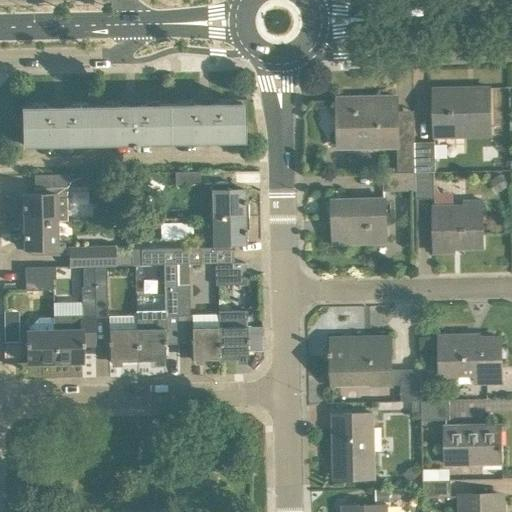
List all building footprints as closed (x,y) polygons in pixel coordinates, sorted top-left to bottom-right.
[(490,88),(434,89),(434,137),(491,136),(490,88)] [(415,173),(415,143),(414,124),(398,125),(397,98),(337,99),(338,147),(397,146),(398,173),(415,173)] [(242,141),(241,116),(241,103),(168,105),(169,142),(242,141)] [(95,106),(95,144),(130,143),(130,146),(135,145),(135,143),(169,142),(168,105),(95,106)] [(95,106),(58,107),(22,108),(22,145),(95,144),(95,106)] [(415,173),(434,172),(435,172),(435,142),(415,143),(415,173)] [(199,172),(175,173),(175,185),(199,184),(199,172)] [(434,199),(434,172),(415,173),(415,191),(416,199),(434,199)] [(415,191),(415,173),(398,173),(383,173),(383,192),(415,191)] [(91,174),(66,175),(67,188),(91,187),(91,174)] [(211,184),(212,218),(244,217),(243,190),(232,190),(231,184),(211,184)] [(23,222),(55,221),(68,221),(67,188),(34,189),(34,194),(23,194),(23,222)] [(332,200),(332,201),(336,201),(336,224),(333,224),(333,245),(387,243),(386,199),(332,200)] [(435,253),(454,252),(454,248),(483,248),(482,211),(454,212),(454,207),(434,207),(435,253)] [(177,265),(215,264),(233,263),(233,245),(244,244),(244,217),(212,218),(212,248),(199,248),(199,252),(176,252),(177,265)] [(35,255),(62,254),(62,244),(55,244),(55,221),(23,222),(24,249),(35,249),(35,255)] [(162,224),(162,237),(183,236),(183,223),(162,224)] [(68,267),(83,266),(94,266),(106,266),(115,266),(114,247),(92,247),(92,254),(68,254),(68,267)] [(245,263),(233,263),(215,264),(215,286),(245,285),(245,263)] [(95,345),(94,318),(94,266),(83,266),(83,288),(82,288),(82,315),(53,316),(53,331),(54,363),(82,362),(81,345),(95,345)] [(106,266),(94,266),(94,318),(107,317),(106,266)] [(136,311),(136,329),(137,361),(164,361),(164,345),(178,344),(178,343),(177,286),(176,266),(161,266),(162,286),(164,286),(165,310),(136,311)] [(53,290),(52,280),(55,280),(55,267),(24,268),(25,291),(53,290)] [(189,286),(177,286),(178,343),(191,343),(192,360),(219,359),(219,327),(218,315),(189,316),(189,286)] [(246,327),(219,327),(219,359),(247,359),(246,327)] [(137,361),(136,329),(108,330),(109,362),(137,361)] [(54,363),(53,331),(26,331),(26,363),(54,363)] [(441,375),(476,374),(476,384),(501,383),(500,338),(471,339),(471,336),(440,336),(441,375)] [(331,352),(330,352),(330,356),(331,356),(332,387),(392,386),(391,338),(331,339),(331,352)] [(401,402),(421,401),(421,369),(401,370),(401,402)] [(449,401),(421,401),(422,421),(450,420),(449,401)] [(334,480),(345,480),(374,479),(373,413),(333,414),(334,480)] [(501,425),(445,427),(446,465),(503,464),(503,446),(502,446),(501,425)] [(450,480),(422,482),(423,498),(451,497),(450,480)] [(500,511),(500,495),(460,495),(460,511),(500,511)]
